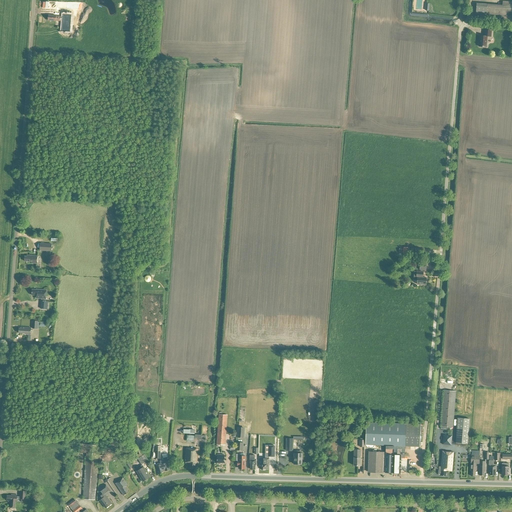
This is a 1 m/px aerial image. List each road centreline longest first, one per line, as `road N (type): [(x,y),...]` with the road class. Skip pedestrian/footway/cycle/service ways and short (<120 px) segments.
road 1 (unclassified): [(421,482),(462,0)]
road 2 (unclassified): [(0,440),(34,0)]
road 3 (secondary): [(116,511),(154,483),(185,475),(421,482)]
road 4 (unclassified): [(154,511),(186,498),(421,504)]
